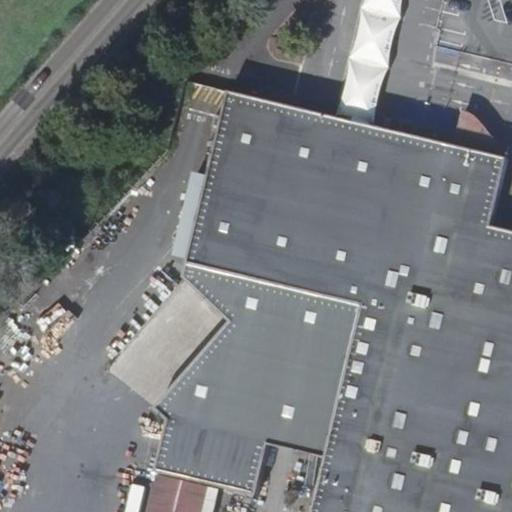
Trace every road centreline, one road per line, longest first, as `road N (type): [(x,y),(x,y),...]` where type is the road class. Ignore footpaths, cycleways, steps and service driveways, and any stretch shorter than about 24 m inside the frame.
road 1 (unclassified): [(0,165),(150,0)]
road 2 (unclassified): [(112,0),(0,128)]
